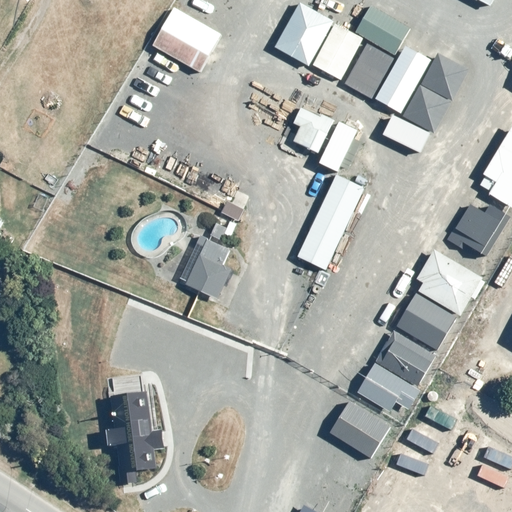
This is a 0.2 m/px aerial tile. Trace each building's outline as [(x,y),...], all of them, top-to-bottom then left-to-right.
[(354,131),(334,122),(315,164),(334,173),(354,131)] [(362,188),(333,175),(295,257),(323,271),(362,188)] [(213,225),(207,241),(199,237),(180,286),(216,300),(228,268),(222,265),(226,254),(234,233),(213,225)] [(308,294),(283,283),(260,332),(285,344),(308,294)] [(378,359),(323,353),(319,391),(374,396),(378,359)]
